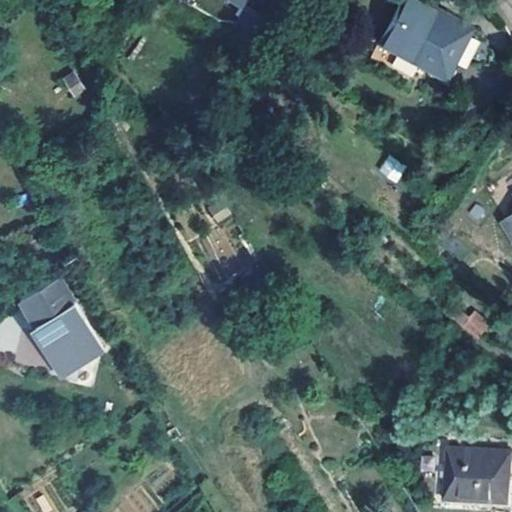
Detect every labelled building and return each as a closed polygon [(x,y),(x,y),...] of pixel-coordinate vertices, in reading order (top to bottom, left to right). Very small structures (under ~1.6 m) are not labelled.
[(224,0),(249,15),(257,0),(224,0)] [(428,11),(412,3),(385,49),(405,60),(403,63),(447,90),(477,40),(444,20),(442,24),(426,15),(428,11)] [(446,17),(429,8),(428,11),(426,15),(442,24),(444,20),(446,17)] [(405,60),(385,49),(381,54),(401,66),(403,63),(405,60)] [(62,77),(73,98),(86,91),(74,70),(62,77)] [(389,154),(378,170),(396,183),(407,166),(389,154)] [(67,379),(105,355),(61,283),(22,307),(44,341),(38,345),(46,357),(52,354),(67,379)] [(461,320),(471,339),(489,330),(479,311),(461,320)] [(511,448),(454,447),(451,500),(511,501),(511,448)]
